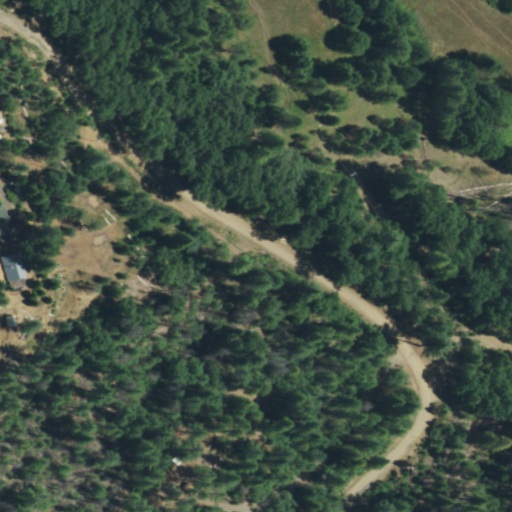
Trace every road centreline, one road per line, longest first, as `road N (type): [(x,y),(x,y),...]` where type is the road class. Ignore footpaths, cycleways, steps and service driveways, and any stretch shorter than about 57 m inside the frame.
road 1 (residential): [(449,363),(385,362),(197,239),(0,57)]
road 2 (residential): [(356,511),(414,444),(449,363)]
road 3 (residential): [(265,511),(343,456),(403,458)]
